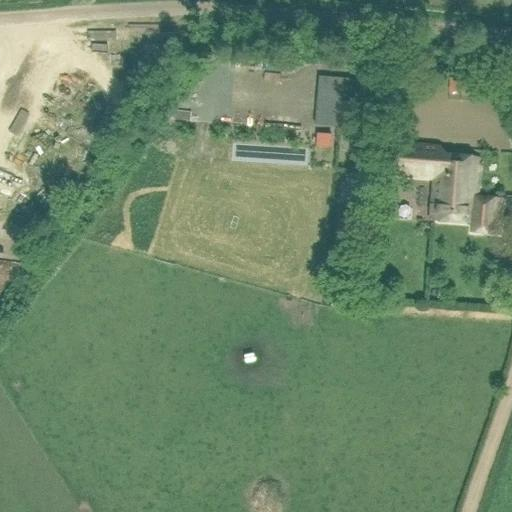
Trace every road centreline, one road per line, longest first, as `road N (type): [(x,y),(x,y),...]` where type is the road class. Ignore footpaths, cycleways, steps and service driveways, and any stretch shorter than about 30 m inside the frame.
road 1 (unclassified): [(0,19),(205,9),(511,40)]
road 2 (track): [(511,382),(470,511)]
